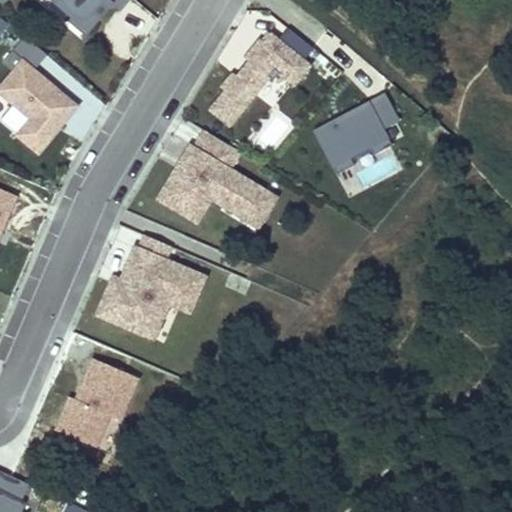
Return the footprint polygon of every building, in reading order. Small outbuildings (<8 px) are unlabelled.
[(59,0),(55,6),(71,19),(67,23),(85,38),(101,19),(112,5),(116,9),(119,12),(129,0),(59,0)] [(104,22),(116,9),(112,5),(101,19),(104,22)] [(224,94),(208,112),(228,128),(268,80),(272,83),(278,76),(293,88),(308,69),(302,63),(312,51),(287,31),(277,43),(270,37),(263,46),(260,43),(244,62),(247,64),(235,79),(232,76),(220,91),(224,94)] [(46,57),(24,39),(2,65),(13,73),(0,88),(0,95),(30,121),(16,137),(37,155),(76,108),(33,72),(46,57)] [(383,97),(313,134),(336,178),(353,168),(349,161),(368,151),(372,158),(391,149),(382,132),(398,124),(383,97)] [(263,192),(229,172),(239,155),(203,133),(192,151),(190,149),(158,201),(196,225),(211,201),(245,221),(263,192)] [(0,234),(15,199),(0,192),(0,234)] [(258,229),(275,199),(263,192),(245,221),(258,229)] [(113,280),(97,317),(145,337),(160,302),(166,304),(189,314),(204,279),(164,262),(170,249),(144,238),(138,251),(135,250),(128,268),(133,270),(126,285),(121,283),(113,280)] [(126,285),(133,270),(128,268),(121,283),(126,285)] [(151,340),(166,304),(160,302),(145,337),(151,340)] [(70,399),(55,433),(94,449),(108,417),(120,422),(137,380),(93,361),(80,391),(88,394),(84,405),(76,402),(70,399)] [(84,405),(88,394),(80,391),(76,402),(84,405)] [(0,511),(21,511),(25,505),(20,503),(28,486),(0,473),(0,511)]
